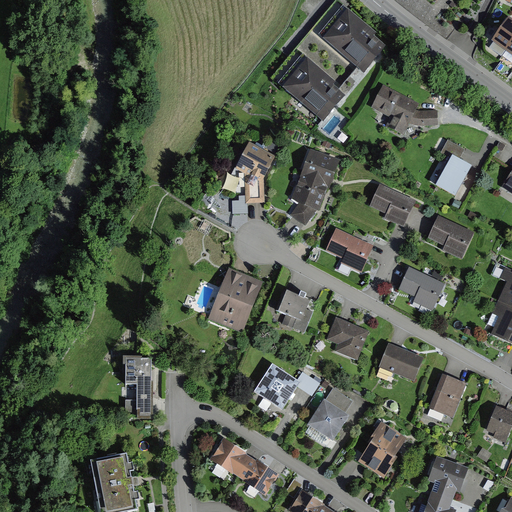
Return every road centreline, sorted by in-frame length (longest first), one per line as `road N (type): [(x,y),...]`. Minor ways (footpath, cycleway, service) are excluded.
road 1 (residential): [(511,383),(268,248)]
road 2 (residential): [(177,417),(234,425),(366,511)]
road 3 (tertiary): [(511,104),(372,0)]
